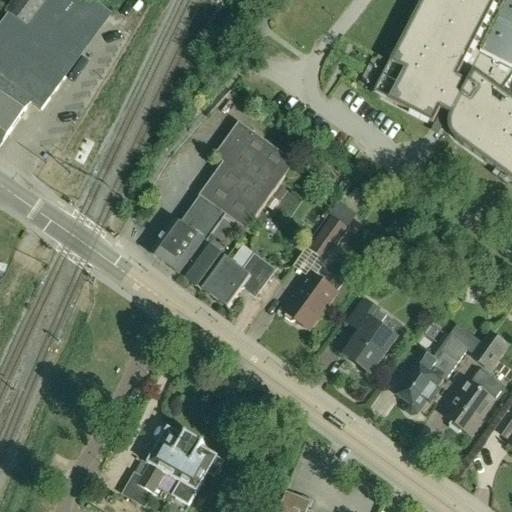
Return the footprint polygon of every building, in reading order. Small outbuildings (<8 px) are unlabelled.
[(0,149),(30,105),(41,112),(65,79),(52,70),(97,4),(91,0),(13,0),(4,12),(8,15),(0,25),(0,149)] [(511,0),(423,0),(374,95),(433,125),(440,111),(450,117),(449,118),(449,120),(448,122),(448,123),(448,124),(448,126),(448,128),(449,130),(449,131),(449,133),(451,135),(451,137),(453,139),(454,140),(455,142),(511,182),(511,99),(501,92),(511,78),(511,0)] [(224,221),(236,229),(238,226),(248,233),(296,166),(240,125),(215,160),(224,166),(201,199),(226,218),(224,221)] [(348,198),(357,205),(364,195),(356,188),(348,198)] [(309,251),(326,263),(349,231),(332,218),(309,251)] [(204,241),(174,220),(150,255),(180,276),(204,241)] [(225,245),(236,229),(224,221),(213,237),(225,245)] [(182,278),(203,293),(226,260),(206,245),(182,278)] [(226,260),(203,293),(228,312),(247,287),(259,296),(276,273),(255,257),(243,273),(226,260)] [(311,275),(284,314),(287,316),(286,317),(287,319),(292,323),(294,323),(295,322),(310,332),(337,294),(311,275)] [(361,334),(344,358),(372,377),(398,339),(394,336),(400,327),(387,318),(388,317),(365,301),(348,325),(361,334)] [(422,333),(433,340),(442,328),(431,320),(422,333)] [(490,333),(470,360),(490,374),(509,347),(490,333)] [(431,356),(422,349),(408,368),(417,375),(407,387),(408,388),(401,397),(409,404),(407,408),(408,413),(412,416),(418,415),(428,401),(430,403),(438,392),(435,390),(443,379),(447,382),(469,351),(452,339),(441,354),(443,355),(437,364),(429,358),(431,356)] [(471,385),(468,383),(449,410),(452,412),(447,420),(452,424),(450,426),(460,434),(462,431),(467,435),(476,423),(479,425),(495,403),(494,402),(503,389),(480,373),(471,385)] [(511,425),(502,438),(509,443),(507,446),(511,449),(511,425)] [(124,498),(145,510),(152,498),(153,498),(166,477),(180,485),(172,499),(189,509),(208,476),(215,481),(224,465),(217,461),(218,460),(201,450),(203,446),(187,436),(184,440),(168,431),(167,434),(164,432),(158,433),(155,437),(157,444),(159,446),(147,467),(143,464),(124,498)] [(306,511),(310,504),(286,494),(279,511),(306,511)]
